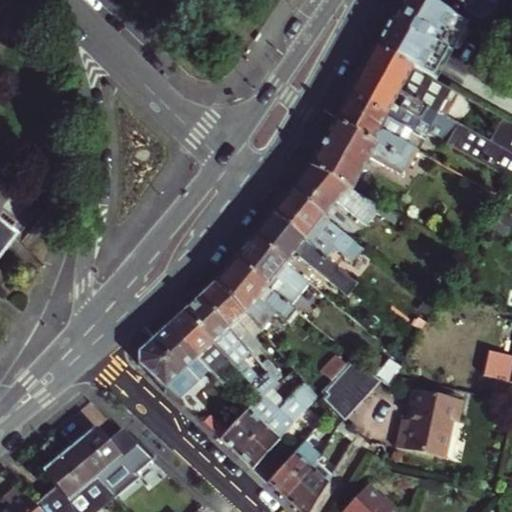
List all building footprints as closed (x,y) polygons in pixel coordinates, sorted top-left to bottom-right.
[(431,0),(409,0),(399,15),(406,19),(401,27),(411,34),(409,37),(415,41),(416,40),(421,43),(420,45),(427,49),(428,47),(434,51),(436,49),(450,58),(470,27),(467,24),(431,0)] [(431,0),(467,24),(475,12),(481,12),(489,0),(431,0)] [(406,19),(399,15),(378,47),(434,81),(450,58),(436,49),(434,51),(428,47),(427,49),(420,45),(421,43),(416,40),(415,41),(409,37),(411,34),(401,27),(406,19)] [(434,81),(378,47),(365,72),(445,121),(454,107),(448,103),(454,93),(434,81)] [(388,119),(406,131),(419,138),(422,133),(431,139),(511,188),(511,187),(511,162),(486,147),(445,121),(365,72),(350,96),(388,119)] [(350,96),(337,123),(402,162),(410,149),(399,142),(381,131),(388,119),(350,96)] [(406,131),(388,119),(381,131),(399,142),(406,131)] [(511,128),(501,122),(486,147),(511,162),(511,128)] [(337,123),(311,169),(352,193),(373,160),(404,179),(419,155),(410,149),(402,162),(337,123)] [(422,133),(419,138),(428,144),(431,139),(422,133)] [(352,193),(311,169),(293,191),(328,213),(333,207),(340,197),(383,223),(388,215),(352,193)] [(0,177),(0,223),(12,233),(35,205),(0,177)] [(328,213),(293,191),(274,214),(311,237),(335,251),(342,240),(359,251),(367,237),(346,225),(328,213)] [(351,217),(333,207),(328,213),(346,225),(351,217)] [(274,214),(256,237),(294,261),(302,250),(361,286),(369,273),(335,251),(311,237),(274,214)] [(0,248),(12,233),(0,223),(0,248)] [(294,261),(256,237),(238,258),(304,299),(310,290),(319,277),(294,261)] [(304,299),(238,258),(218,283),(262,323),(277,302),(294,313),(304,299)] [(319,277),(310,290),(323,299),(332,285),(319,277)] [(262,323),(218,283),(203,297),(235,327),(246,337),(252,343),(263,331),(278,345),(281,341),(262,323)] [(235,327),(203,297),(187,313),(220,342),(235,327)] [(417,338),(433,313),(408,297),(395,319),(412,330),(410,333),(417,338)] [(220,342),(187,313),(171,327),(216,368),(227,356),(231,360),(235,356),(232,353),(220,342)] [(216,368),(171,327),(153,345),(144,353),(143,365),(182,401),(216,368)] [(232,353),(238,346),(246,337),(235,327),(220,342),(232,353)] [(348,327),(319,375),(329,384),(332,379),(360,335),(348,327)] [(268,374),(238,346),(232,353),(235,356),(258,377),(262,380),(268,374)] [(291,349),(276,365),(284,373),(288,368),(299,357),(291,349)] [(316,372),(299,357),(288,368),(306,383),(316,372)] [(333,389),(331,386),(323,396),(328,401),(324,405),(342,422),(379,383),(351,361),(335,381),(337,383),(333,389)] [(262,380),(270,388),(280,378),(284,373),(276,365),(268,374),(262,380)] [(256,404),(258,401),(270,388),(262,380),(258,377),(244,393),(256,404)] [(280,378),(270,388),(277,394),(286,384),(280,378)] [(329,384),(331,386),(333,389),(337,383),(335,381),(332,379),(329,384)] [(281,397),(277,394),(270,388),(258,401),(269,411),(281,397)] [(462,401),(415,390),(408,420),(399,418),(392,446),(441,457),(450,419),(457,421),(462,401)] [(269,411),(258,401),(256,404),(250,410),(268,426),(276,417),(269,411)] [(240,456),(268,426),(250,410),(236,426),(223,440),(240,456)] [(283,439),(268,426),(240,456),(255,469),(259,465),(283,439)] [(99,429),(74,452),(103,483),(128,461),(141,475),(155,461),(125,432),(113,444),(99,429)] [(298,454),(274,480),(271,484),(283,496),(316,461),(319,457),(306,446),(298,454)] [(65,495),(46,511),(101,511),(103,511),(89,496),(103,483),(74,452),(48,476),(65,495)] [(316,461),(283,496),(301,511),(307,511),(331,475),(316,461)] [(403,511),(387,497),(385,500),(370,486),(346,511),(403,511)] [(42,511),(20,490),(7,500),(15,509),(10,511),(42,511)]
